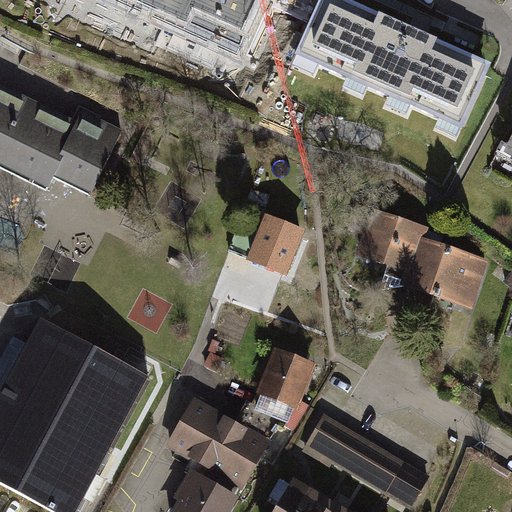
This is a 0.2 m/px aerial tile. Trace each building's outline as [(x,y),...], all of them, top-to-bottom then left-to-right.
[(112,0),(238,55),(262,0),(112,0)] [(496,64),(352,0),(319,0),(287,71),(459,147),(496,64)] [(73,123),(0,88),(0,168),(46,191),(52,179),(91,197),(122,133),(78,112),(73,123)] [(424,233),(374,216),(361,256),(411,272),(420,243),(424,233)] [(286,280),(305,234),(265,218),(246,264),(286,280)] [(488,264),(420,243),(411,272),(405,293),(473,314),(488,264)] [(42,326),(0,401),(0,494),(32,511),(83,511),(152,387),(42,326)] [(296,411),(314,365),(274,349),(256,395),(296,411)] [(268,442),(191,401),(165,450),(242,491),(268,442)] [(407,511),(428,476),(323,416),(302,452),(407,511)] [(227,511),(234,500),(189,475),(168,511),(227,511)] [(322,511),(329,501),(312,491),(295,481),(275,511),(322,511)] [(346,511),(329,501),(322,511),(346,511)]
